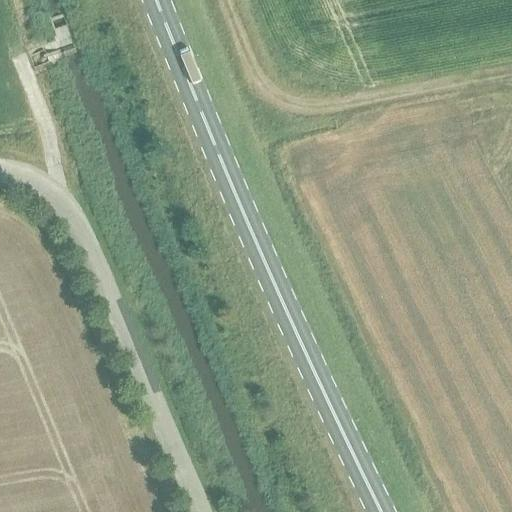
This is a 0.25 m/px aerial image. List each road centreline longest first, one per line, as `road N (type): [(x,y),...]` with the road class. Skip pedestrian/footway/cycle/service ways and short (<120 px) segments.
road 1 (primary): [(383,511),(227,172),(160,0)]
road 2 (unclassified): [(0,178),(23,181),(54,201),(74,227),(194,511)]
road 3 (track): [(511,69),(300,104),(255,74),(228,0)]
